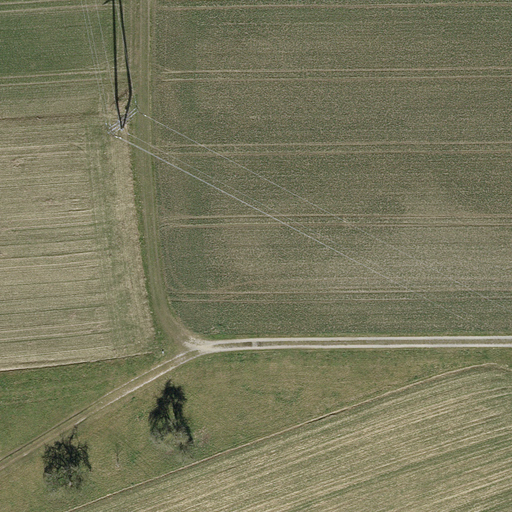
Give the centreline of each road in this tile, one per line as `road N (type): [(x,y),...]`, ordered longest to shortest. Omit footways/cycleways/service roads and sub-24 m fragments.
road 1 (track): [(203,342),(176,331),(158,293),(147,0)]
road 2 (track): [(203,342),(511,340)]
road 3 (track): [(0,469),(203,342)]
